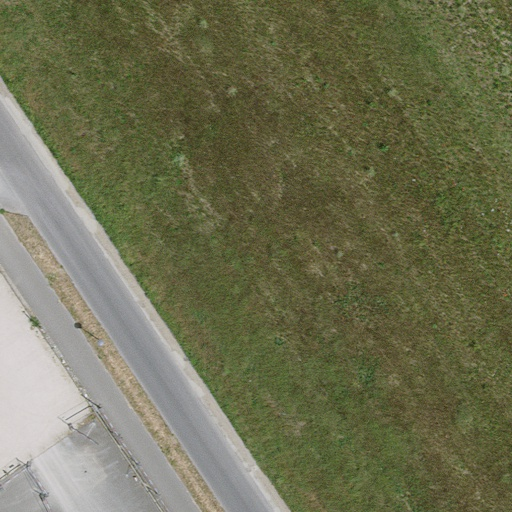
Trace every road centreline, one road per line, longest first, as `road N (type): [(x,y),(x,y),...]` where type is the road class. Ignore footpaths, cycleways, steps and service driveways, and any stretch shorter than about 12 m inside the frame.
road 1 (unknown): [(129,324),(511,71)]
road 2 (tertiary): [(254,511),(0,131)]
